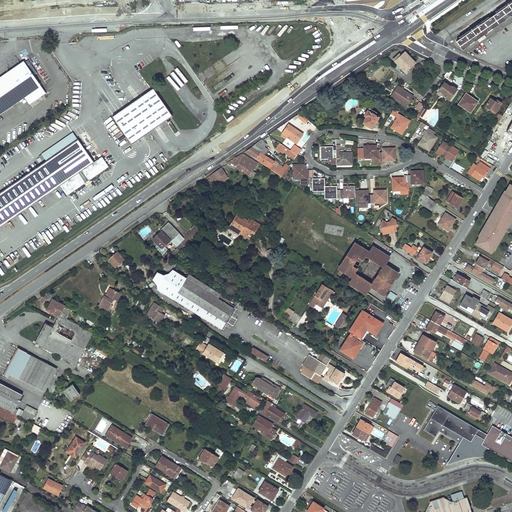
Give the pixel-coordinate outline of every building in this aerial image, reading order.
[(503,8),(511,1),(511,0),(509,0),(501,6),(503,8)] [(464,36),(456,41),(462,50),(477,39),(478,38),(483,35),(511,14),(511,1),(503,8),(501,6),(499,8),(500,10),(485,21),(483,19),(480,20),(482,23),(466,34),(464,31),(462,33),(464,36)] [(466,34),(482,23),(480,20),(464,31),(466,34)] [(216,51),(206,57),(217,73),(221,71),(206,81),(213,91),(250,66),(243,56),(224,70),(223,69),(227,67),(216,51)] [(399,54),(393,59),(394,61),(404,72),(414,63),(404,52),(400,56),(399,54)] [(0,114),(25,97),(29,104),(46,93),(41,86),(50,80),(33,57),(25,63),(24,62),(0,78),(0,114)] [(444,83),(438,91),(445,95),(444,97),(448,100),(456,89),(451,86),(450,87),(444,83)] [(413,97),(397,86),(390,96),(405,107),(413,97)] [(152,88),(112,116),(131,144),(171,116),(152,88)] [(465,94),(458,104),(470,113),(478,102),(465,94)] [(490,99),(485,106),(495,113),(501,103),(497,101),(495,102),(490,99)] [(369,108),(365,115),(367,117),(363,123),(372,128),(378,117),(375,115),(377,113),(369,108)] [(423,108),(415,119),(417,120),(419,116),(421,117),(426,110),(423,108)] [(397,114),(395,117),(397,118),(391,128),(400,133),(404,127),(405,128),(410,121),(397,114)] [(498,123),(493,131),(497,133),(503,124),(499,121),(498,123)] [(288,125),(282,134),(283,134),(281,136),(285,138),(286,136),(296,143),(302,134),(288,125)] [(424,135),(418,144),(427,150),(432,143),(433,144),(437,138),(430,133),(431,131),(427,128),(425,131),(424,130),(422,133),(424,135)] [(46,161),(78,139),(73,132),(41,154),(46,161)] [(290,144),(281,138),(278,142),(287,148),(290,144)] [(46,161),(0,192),(0,226),(60,186),(67,196),(109,167),(102,157),(94,162),(78,139),(46,161)] [(261,140),(246,151),(259,160),(258,161),(281,176),(284,172),(286,170),(283,168),(279,165),(277,169),(271,166),(274,162),(264,155),(268,150),(264,147),(266,144),(261,140)] [(445,156),(450,147),(447,145),(447,144),(442,141),(435,152),(440,155),(441,154),(445,156)] [(287,148),(277,142),(274,147),(283,153),(283,152),(294,159),(296,155),(290,151),(287,148)] [(294,146),(290,151),(296,155),(300,150),(294,146)] [(364,146),(364,157),(371,157),(371,159),(371,162),(379,162),(379,161),(386,161),(387,159),(394,159),(394,148),(383,149),(382,153),(379,153),(379,150),(376,150),(376,146),(364,146)] [(445,156),(444,156),(452,161),(458,151),(457,150),(451,146),(450,147),(445,156)] [(336,165),(344,165),(344,164),(351,164),(351,153),(340,153),(340,151),(333,151),(333,147),(321,147),(321,158),(328,158),(328,159),(332,159),(333,164),(336,164),(336,165)] [(234,158),(227,163),(230,165),(231,163),(250,176),(252,171),(258,164),(258,163),(250,158),(249,159),(243,155),(242,156),(241,154),(234,158)] [(477,156),(474,162),(477,164),(479,161),(487,165),(489,163),(477,156)] [(474,170),(471,175),(481,181),(489,169),(480,162),(477,166),(474,170)] [(374,203),(378,203),(378,202),(386,201),(385,190),(374,191),(374,195),(367,195),(367,191),(355,191),(355,186),(343,186),(343,190),(336,190),(336,186),(324,186),(324,179),(312,179),(312,177),(309,177),(309,170),(305,170),(305,166),(293,166),(293,177),(300,177),(300,179),(301,183),(309,183),(309,190),(313,190),(313,191),(324,191),(324,197),(332,197),(332,198),(343,198),(348,198),(355,198),(355,202),(362,202),(362,203),(367,203),(367,208),(374,208),(374,203)] [(219,183),(228,178),(221,168),(209,176),(213,182),(214,181),(217,179),(219,183)] [(392,178),(393,190),(403,190),(408,190),(408,184),(423,183),(422,171),(411,171),(411,175),(404,176),(404,178),(392,178)] [(508,228),(511,220),(511,186),(509,185),(506,191),(504,191),(489,217),(508,228)] [(452,192),(448,198),(451,200),(449,203),(457,208),(463,199),(452,192)] [(421,193),(417,200),(422,203),(423,202),(433,208),(436,203),(427,197),(421,193)] [(433,208),(423,202),(422,203),(422,204),(431,211),(433,208)] [(445,213),(438,224),(446,229),(448,227),(450,228),(455,219),(445,213)] [(238,235),(238,234),(240,231),(247,235),(250,231),(253,233),(259,225),(249,218),(247,221),(237,214),(228,228),(238,235)] [(495,251),(508,228),(489,217),(478,236),(478,238),(475,244),(491,254),(493,250),(495,251)] [(382,221),(380,224),(381,228),(387,232),(389,233),(392,233),(393,231),(396,227),(396,225),(395,220),(392,218),(389,223),(388,222),(387,223),(382,221)] [(181,249),(191,240),(188,236),(180,244),(179,243),(183,239),(169,224),(152,240),(157,245),(155,247),(162,254),(167,250),(164,246),(171,239),(181,249)] [(333,233),(334,225),(325,224),(324,232),(333,233)] [(192,239),(198,232),(194,228),(187,234),(192,239)] [(353,273),(358,265),(345,257),(338,269),(352,278),(349,284),(365,294),(370,287),(383,295),(397,273),(384,265),(389,258),(372,247),(369,253),(354,243),(347,255),(359,263),(364,255),(371,260),(360,277),(353,273)] [(408,247),(406,249),(409,251),(408,252),(413,255),(417,248),(412,245),(410,249),(408,247)] [(423,248),(417,258),(425,263),(432,253),(423,248)] [(109,260),(115,267),(124,260),(118,253),(109,260)] [(495,261),(482,254),(480,258),(488,262),(487,263),(493,266),(495,261)] [(347,255),(345,257),(358,265),(359,263),(347,255)] [(480,257),(476,264),(484,269),(487,263),(488,262),(480,258),(480,257)] [(161,264),(164,268),(171,260),(169,259),(166,263),(164,261),(161,264)] [(503,266),(495,261),(493,266),(492,267),(497,270),(499,267),(502,269),(503,266)] [(158,291),(220,330),(234,309),(230,307),(232,305),(219,297),(217,299),(191,282),(172,270),(174,266),(168,263),(164,268),(163,269),(169,273),(164,275),(157,273),(153,280),(157,286),(158,291)] [(457,275),(453,281),(466,288),(469,282),(457,275)] [(217,299),(219,297),(192,280),(191,282),(217,299)] [(309,305),(314,308),(316,305),(321,308),(322,308),(331,293),(333,291),(322,284),(309,305)] [(455,291),(447,286),(445,289),(444,289),(442,292),(443,292),(440,298),(449,303),(452,297),(454,298),(456,295),(454,294),(455,291)] [(104,296),(99,305),(108,310),(111,305),(114,300),(117,301),(121,294),(110,289),(107,295),(106,297),(104,296)] [(489,293),(484,290),(480,296),(486,299),(489,293)] [(391,292),(387,297),(394,301),(397,296),(391,292)] [(472,298),(465,294),(459,304),(466,308),(468,306),(474,310),(479,302),(480,300),(472,296),(472,298)] [(143,301),(138,296),(135,301),(137,303),(135,307),(139,309),(143,303),(143,301)] [(511,304),(498,296),(495,301),(499,304),(498,305),(507,311),(509,309),(511,310),(511,304)] [(53,299),(47,311),(59,317),(59,318),(63,311),(69,315),(72,310),(53,299)] [(345,312),(346,311),(344,309),(345,308),(344,307),(345,305),(342,302),(338,308),(345,312)] [(487,307),(479,302),(474,310),(471,315),(480,320),(482,316),(485,318),(485,317),(489,319),(495,309),(488,305),(487,307)] [(154,303),(147,315),(160,323),(164,315),(161,313),(163,309),(154,303)] [(291,318),(294,310),(287,307),(284,314),(291,318)] [(381,322),(361,310),(348,330),(360,338),(368,326),(376,332),(381,324),(381,322)] [(444,334),(446,329),(439,325),(444,316),(436,312),(427,328),(434,333),(436,329),(444,334)] [(511,322),(511,319),(498,312),(492,323),(506,332),(511,322)] [(78,314),(75,319),(81,322),(84,317),(78,314)] [(345,318),(343,316),(336,327),(338,328),(345,318)] [(66,319),(63,325),(76,332),(79,327),(80,326),(66,319)] [(47,324),(36,344),(76,365),(90,339),(79,333),(76,332),(63,325),(60,323),(56,322),(54,326),(51,325),(51,326),(47,324)] [(376,332),(368,326),(360,338),(361,339),(367,330),(374,335),(376,332)] [(448,330),(446,334),(455,339),(454,341),(462,345),(465,339),(466,340),(468,337),(450,327),(448,330)] [(82,328),(79,333),(90,339),(93,334),(82,328)] [(483,338),(476,334),(471,343),(479,347),(483,338)] [(418,343),(431,351),(436,342),(424,336),(422,340),(420,339),(418,343)] [(497,345),(489,340),(483,350),(492,354),(497,345)] [(200,343),(196,350),(216,364),(223,355),(218,352),(217,353),(215,352),(216,350),(209,346),(207,348),(200,343)] [(431,351),(418,343),(416,347),(417,348),(415,352),(426,359),(427,358),(431,361),(435,353),(431,351)] [(253,348),(250,353),(265,362),(268,357),(253,348)] [(17,349),(3,377),(7,379),(21,351),(17,349)] [(57,369),(21,351),(7,379),(42,397),(54,374),(56,371),(56,370),(57,369)] [(316,360),(327,366),(328,363),(331,359),(320,352),(317,359),(316,360)] [(303,365),(305,366),(306,367),(312,357),(316,360),(317,359),(309,354),(303,365)] [(400,354),(395,363),(412,372),(413,369),(405,364),(408,358),(400,354)] [(223,355),(216,364),(219,366),(225,357),(223,355)] [(327,366),(316,360),(312,357),(306,367),(305,366),(301,372),(317,382),(321,375),(327,366)] [(91,373),(94,368),(86,363),(83,368),(91,373)] [(489,373),(506,383),(509,377),(511,378),(511,372),(494,363),(489,373)] [(324,377),(329,380),(329,379),(333,381),(338,384),(345,373),(330,364),(328,367),(331,372),(330,373),(326,374),(324,377)] [(498,389),(472,374),(470,377),(474,379),(471,385),(487,394),(489,391),(494,395),(498,389)] [(231,378),(225,375),(218,385),(224,390),(231,378)] [(258,389),(267,395),(268,394),(275,398),(280,389),(274,385),(274,386),(271,385),(272,384),(265,380),(264,381),(262,379),(255,379),(252,384),(259,388),(258,389)] [(389,386),(387,391),(398,398),(404,388),(395,382),(391,387),(389,386)] [(0,406),(1,407),(12,413),(13,413),(22,395),(0,383),(0,406)] [(71,385),(64,390),(71,401),(79,395),(71,385)] [(466,392),(454,385),(448,396),(460,403),(466,392)] [(235,387),(229,397),(237,403),(241,397),(257,407),(260,402),(259,401),(255,399),(257,397),(248,391),(247,394),(235,387)] [(237,403),(229,397),(227,397),(225,400),(237,407),(241,400),(256,409),(257,407),(241,397),(237,403)] [(374,398),(365,412),(374,417),(381,404),(382,402),(374,398)] [(267,401),(261,412),(278,422),(280,418),(283,413),(275,408),(276,406),(267,401)] [(478,430),(430,401),(427,406),(431,408),(435,411),(424,430),(435,437),(439,431),(440,430),(460,442),(463,437),(466,432),(474,437),(478,430)] [(401,409),(389,402),(387,406),(389,408),(386,413),(395,419),(401,409)] [(300,421),(304,423),(309,414),(314,417),(317,412),(304,404),(295,418),(300,421)] [(12,413),(1,407),(0,409),(0,414),(12,421),(15,414),(13,413),(12,413)] [(465,414),(475,419),(476,419),(479,420),(483,413),(480,412),(472,407),(468,412),(466,411),(465,414)] [(23,412),(21,417),(26,420),(29,413),(24,410),(23,412)] [(29,413),(26,420),(31,423),(35,415),(29,413)] [(152,414),(145,425),(164,437),(166,434),(164,433),(169,425),(152,414)] [(262,431),(260,433),(265,436),(271,439),(275,433),(271,431),(272,429),(270,428),(272,424),(260,417),(261,416),(258,415),(252,425),(262,431)] [(361,420),(357,427),(370,434),(374,427),(361,420)] [(41,428),(32,423),(29,429),(38,434),(41,428)] [(511,437),(492,425),(487,435),(483,441),(509,457),(507,460),(510,462),(511,459),(511,437)] [(112,426),(106,436),(126,448),(132,438),(112,426)] [(370,434),(357,427),(353,434),(366,441),(370,434)] [(460,442),(440,430),(439,431),(459,443),(460,442)] [(487,435),(478,430),(474,437),(471,442),(464,438),(450,462),(464,457),(469,456),(475,455),(483,455),(487,448),(481,444),(483,441),(487,435)] [(385,440),(383,442),(387,445),(392,447),(398,436),(389,431),(386,436),(391,438),(388,442),(385,440)] [(471,442),(474,437),(466,432),(463,437),(464,438),(471,442)] [(76,437),(66,452),(72,455),(73,453),(77,456),(85,443),(76,437)] [(483,441),(481,444),(487,448),(507,460),(509,457),(483,441)] [(372,445),(369,449),(385,458),(392,447),(387,445),(383,451),(372,445)] [(0,466),(0,467),(9,450),(6,449),(0,459),(0,466)] [(219,459),(223,452),(217,449),(213,455),(205,450),(198,460),(203,463),(204,461),(208,463),(208,464),(213,467),(218,458),(219,459)] [(19,456),(9,450),(0,467),(10,472),(19,456)] [(89,455),(85,463),(88,465),(89,463),(95,467),(100,470),(107,460),(98,455),(97,456),(94,454),(92,457),(89,455)] [(293,455),(290,461),(295,464),(299,458),(293,455)] [(401,458),(397,456),(393,462),(397,464),(401,458)] [(162,457),(156,467),(175,478),(181,468),(162,457)] [(278,458),(272,468),(285,475),(289,469),(290,470),(293,467),(278,458)] [(116,464),(110,473),(122,480),(128,471),(116,464)] [(238,468),(234,475),(240,479),(244,472),(238,468)] [(0,505),(13,481),(0,473),(0,505)] [(160,481),(149,475),(144,483),(160,492),(163,488),(159,485),(159,483),(160,481)] [(62,486),(49,479),(44,489),(49,491),(50,490),(58,495),(62,486)] [(265,482),(259,492),(270,499),(273,495),(274,496),(278,490),(265,482)] [(234,488),(228,496),(235,500),(240,492),(234,488)] [(468,511),(464,498),(461,491),(451,495),(453,501),(451,501),(443,498),(443,497),(430,501),(430,502),(424,511),(468,511)] [(143,505),(142,507),(144,509),(142,511),(147,511),(151,507),(147,505),(149,501),(150,502),(152,499),(151,499),(153,496),(147,492),(145,495),(143,499),(140,497),(136,495),(132,501),(134,502),(132,505),(136,508),(138,505),(140,503),(143,505)] [(172,492),(167,501),(184,511),(189,502),(172,492)] [(249,503),(244,511),(246,511),(252,511),(253,511),(261,511),(262,510),(265,511),(267,507),(257,500),(254,505),(249,503)] [(219,505),(217,504),(212,511),(225,511),(230,506),(221,501),(219,505)] [(75,511),(76,511),(82,504),(78,502),(73,510),(75,511)] [(324,509),(313,502),(309,508),(306,511),(327,511),(323,509),(324,509)]
